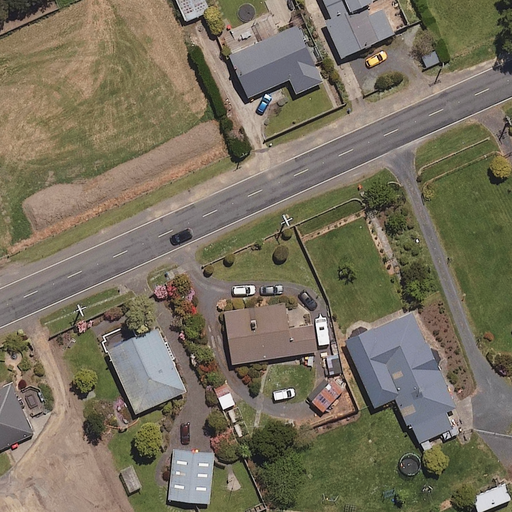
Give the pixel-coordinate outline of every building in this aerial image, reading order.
[(177,0),(184,17),(208,9),(205,0),(177,0)] [(387,32),(373,0),(321,0),(342,50),(387,32)] [(321,78),(296,21),(229,51),(248,93),(288,75),(295,90),(321,78)] [(288,326),(284,300),(224,308),(232,360),(316,348),(312,322),(288,326)] [(432,354),(414,307),(346,333),(372,403),(389,397),(395,412),(406,408),(417,438),(443,429),(445,436),(455,432),(445,406),(454,403),(435,353),(432,354)] [(184,387),(156,322),(106,344),(134,409),(184,387)] [(0,445),(30,433),(9,384),(0,388),(0,445)] [(214,450),(173,446),(168,496),(209,500),(214,450)] [(509,496),(504,482),(472,494),(478,508),(509,496)]
